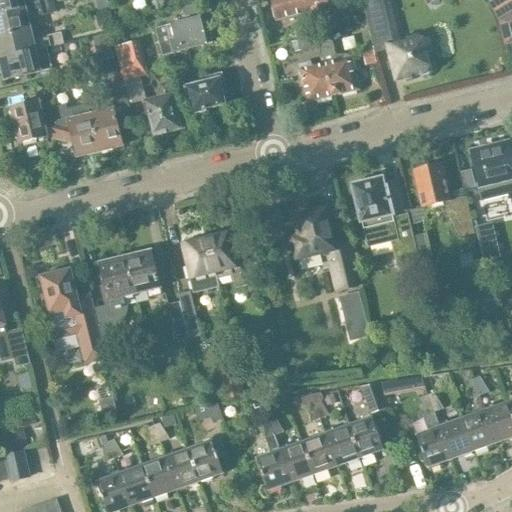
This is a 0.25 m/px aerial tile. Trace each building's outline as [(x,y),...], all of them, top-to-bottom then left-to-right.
[(0,0),(0,15),(39,6),(53,2),(52,0),(0,0)] [(330,22),(327,10),(329,9),(327,0),(269,0),(275,22),(308,14),(311,27),(330,22)] [(421,35),(409,38),(397,41),(387,0),(362,0),(375,52),(388,49),(393,74),(395,82),(424,75),(430,68),(426,53),(431,52),(428,36),(422,37),(421,35)] [(511,0),(493,0),(488,3),(499,21),(500,21),(511,13),(511,0)] [(0,37),(28,30),(36,28),(34,18),(42,16),(55,13),(53,2),(39,6),(0,15),(0,37)] [(109,11),(96,15),(99,25),(112,22),(109,11)] [(511,13),(500,21),(505,45),(511,43),(511,13)] [(201,22),(200,18),(155,29),(162,58),(213,45),(209,28),(207,29),(205,21),(201,22)] [(28,30),(0,37),(0,58),(0,60),(39,50),(47,48),(50,48),(63,45),(60,34),(48,37),(48,38),(31,42),(28,30)] [(321,55),(332,97),(358,91),(350,58),(336,62),(329,32),(316,35),(321,55)] [(105,34),(94,37),(97,52),(109,50),(105,34)] [(316,35),(297,40),(300,51),(319,47),(316,35)] [(39,50),(0,60),(2,68),(1,71),(2,76),(4,77),(5,81),(38,73),(52,70),(47,48),(39,50)] [(373,51),(363,53),(366,65),(376,63),(373,51)] [(307,103),(332,97),(321,55),(323,65),(311,68),(310,64),(298,67),(307,103)] [(125,84),(140,80),(140,79),(146,77),(143,61),(120,66),(125,84)] [(130,105),(125,84),(120,66),(122,77),(110,80),(113,94),(126,91),(129,105),(130,105)] [(202,79),(199,66),(181,70),(192,114),(225,106),(222,97),(225,91),(224,85),(219,82),(217,75),(202,79)] [(125,84),(130,105),(146,101),(140,80),(125,84)] [(114,110),(91,115),(100,154),(110,151),(110,149),(115,148),(115,150),(123,148),(122,145),(115,116),(130,112),(126,94),(118,96),(114,103),(114,106),(113,106),(114,110)] [(57,113),(54,102),(40,105),(38,96),(26,99),(28,105),(12,109),(13,111),(11,111),(13,122),(15,122),(20,144),(24,143),(24,144),(35,142),(35,140),(48,137),(55,139),(60,123),(57,113)] [(176,118),(172,99),(146,104),(153,137),(166,134),(170,137),(175,136),(177,132),(179,131),(178,129),(183,128),(181,117),(176,118)] [(100,154),(89,111),(88,105),(66,110),(65,105),(59,107),(57,101),(54,102),(57,113),(60,123),(55,139),(73,144),(76,159),(84,157),(84,155),(89,154),(89,156),(100,154)] [(511,160),(508,145),(473,154),(481,186),(480,186),(484,201),(510,195),(511,203),(511,160)] [(474,233),(466,198),(450,202),(440,164),(427,168),(426,165),(417,168),(417,170),(414,171),(423,208),(444,203),(447,213),(459,236),(474,233)] [(381,177),(352,184),(361,225),(362,225),(364,231),(368,248),(390,243),(397,269),(404,268),(419,264),(407,216),(393,219),(392,218),(393,217),(385,186),(383,187),(381,177)] [(352,271),(355,270),(349,245),(336,248),(333,238),(330,238),(324,212),(308,216),(307,212),(296,215),(297,218),(294,219),(298,236),(290,238),(296,262),(328,254),(338,294),(356,289),(352,271)] [(208,239),(207,239),(216,274),(217,281),(232,277),(235,290),(244,288),(245,293),(249,292),(256,291),(256,290),(260,289),(259,284),(261,284),(256,264),(240,268),(233,239),(228,240),(226,234),(221,236),(221,233),(207,236),(208,239)] [(427,234),(415,237),(420,259),(432,256),(427,234)] [(216,274),(207,239),(198,241),(197,238),(184,241),(185,245),(182,245),(190,280),(191,280),(194,293),(219,287),(216,274)] [(498,249),(482,253),(484,262),(500,259),(498,249)] [(125,256),(137,303),(146,301),(149,299),(161,296),(150,252),(142,254),(141,252),(125,256)] [(126,306),(137,303),(125,256),(108,260),(109,262),(100,264),(105,286),(101,287),(106,307),(95,310),(108,370),(120,367),(117,352),(113,349),(112,343),(115,343),(112,332),(115,331),(121,325),(125,317),(127,308),(126,306)] [(50,313),(45,314),(52,340),(78,334),(86,363),(104,359),(91,304),(78,307),(69,272),(58,275),(57,272),(45,274),(46,278),(41,279),(50,313)] [(178,295),(189,340),(201,337),(190,292),(178,295)] [(177,343),(189,340),(178,295),(177,295),(179,302),(167,305),(177,343)] [(0,314),(0,360),(1,363),(13,360),(15,368),(29,364),(21,330),(4,334),(0,314)] [(431,361),(437,356),(435,349),(428,347),(422,352),(424,359),(431,361)] [(363,376),(380,372),(376,355),(360,359),(363,376)] [(237,367),(220,370),(225,401),(241,398),(237,367)] [(474,379),(480,396),(489,393),(479,378),(474,379)] [(470,400),(480,396),(474,379),(468,382),(470,400)] [(397,382),(382,385),(384,396),(399,393),(397,382)] [(381,394),(382,394),(379,385),(360,388),(370,415),(387,409),(381,394)] [(321,393),(311,395),(320,420),(329,417),(321,404),(323,399),(321,393)] [(433,394),(427,396),(434,413),(443,409),(433,394)] [(103,417),(117,414),(112,395),(99,399),(103,417)] [(310,423),(320,420),(311,395),(301,397),(302,407),(308,406),(310,423)] [(427,469),(451,461),(440,428),(434,413),(427,396),(417,399),(429,431),(416,436),(427,469)] [(497,444),(511,439),(511,413),(508,403),(485,411),(497,444)] [(204,423),(222,417),(219,410),(201,413),(204,423)] [(475,452),(497,444),(485,411),(463,420),(475,452)] [(312,475),(301,443),(279,451),(274,436),(283,433),(274,417),(268,419),(290,483),(312,475)] [(267,491),(290,483),(268,419),(262,421),(264,439),(270,454),(256,459),(267,491)] [(348,427),(359,459),(383,451),(372,419),(348,427)] [(475,452),(463,420),(440,428),(451,461),(475,452)] [(153,427),(159,443),(169,440),(159,424),(153,427)] [(150,447),(159,443),(153,427),(148,429),(150,447)] [(336,467),(359,459),(348,427),(325,435),(336,467)] [(23,432),(7,436),(11,450),(27,447),(25,438),(23,432)] [(312,475),(336,467),(325,435),(301,443),(312,475)] [(221,439),(211,442),(188,451),(199,482),(223,474),(218,460),(227,456),(221,439)] [(108,443),(114,459),(123,456),(113,441),(108,443)] [(104,463),(114,459),(108,443),(102,445),(104,463)] [(3,456),(9,480),(10,480),(10,482),(29,477),(23,451),(3,456)] [(177,490),(199,482),(188,451),(165,459),(177,490)] [(0,482),(9,480),(3,456),(0,456),(0,482)] [(154,499),(177,490),(165,459),(142,467),(154,499)] [(131,507),(154,499),(142,467),(120,475),(131,507)] [(106,511),(116,511),(131,507),(120,475),(96,484),(106,511)] [(60,511),(56,500),(44,504),(46,511),(60,511)]
